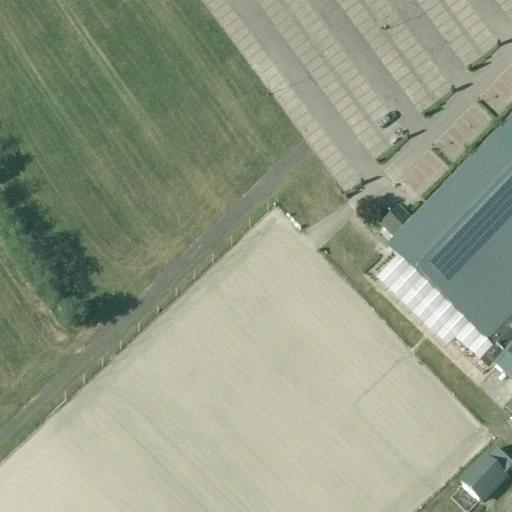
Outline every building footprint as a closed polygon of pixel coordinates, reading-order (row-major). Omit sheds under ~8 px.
[(365,40),(412,105),(425,96),(418,87),(414,90),(407,81),(418,72),(396,42),(388,47),(377,31),(365,40)] [(251,40),(238,48),(250,66),(263,58),(251,40)] [(323,91),(361,148),(379,137),(366,118),(379,109),(353,71),(323,91)] [(511,120),(387,250),(486,346),(488,343),(502,357),(493,366),(511,385),(511,120)] [(440,341),(435,338),(443,327),(436,322),(423,338),(459,365),(470,351),(446,333),(440,341)] [(404,357),(404,511),(424,511),(492,440),(404,357)] [(483,459),(459,485),(483,507),(507,482),(504,479),(511,469),(511,468),(495,452),(486,462),(483,459)]
